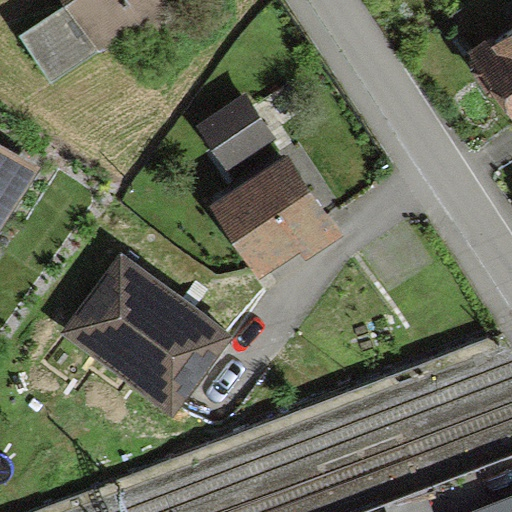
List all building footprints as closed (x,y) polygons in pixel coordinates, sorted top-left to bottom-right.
[(165,0),(61,0),(66,6),(20,36),(51,83),(99,52),(135,28),(144,40),(178,17),(165,0)] [(511,25),(470,54),(471,77),(485,97),(501,100),(511,116),(511,25)] [(196,125),(226,172),(275,140),(245,93),(196,125)] [(0,234),(41,170),(0,143),(0,234)] [(290,154),(211,206),(260,280),(301,253),(306,261),(327,247),(344,236),(290,154)] [(121,252),(62,333),(176,416),(235,335),(180,294),(121,252)] [(511,511),(511,496),(471,511),(511,511)]
